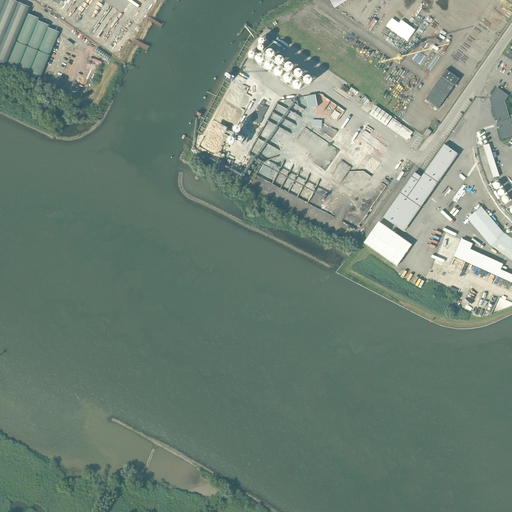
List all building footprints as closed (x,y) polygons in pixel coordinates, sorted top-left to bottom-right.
[(12,0),(0,0),(0,62),(6,65),(30,7),(12,0)] [(329,0),(334,8),(348,0),(329,0)] [(38,21),(39,19),(28,14),(6,65),(40,79),(59,32),(48,28),(49,25),(38,21)] [(441,76),(425,100),(438,109),(454,85),(454,86),(459,79),(446,69),(441,76)] [(511,114),(509,115),(505,101),(508,96),(508,95),(497,87),(489,99),(501,139),(511,135),(511,126),(511,125),(511,120),(511,118),(511,114)] [(251,119),(252,122),(257,124),(257,123),(259,124),(268,108),(260,104),(257,109),(259,111),(257,114),(255,113),(251,119)] [(369,114),(386,126),(392,117),(375,105),(369,114)] [(410,136),(413,132),(392,118),(387,127),(407,141),(408,139),(409,140),(411,137),(410,136)] [(427,129),(423,135),(427,138),(431,132),(427,129)] [(371,136),(366,132),(360,140),(358,139),(347,155),(359,163),(367,151),(371,153),(378,143),(374,140),(376,138),(372,135),(371,136)] [(236,140),(235,141),(236,141),(241,144),(244,146),(249,137),(245,135),(244,137),(238,134),(236,140)] [(414,172),(383,217),(403,232),(458,154),(444,144),(421,177),(414,172)] [(511,239),(504,233),(481,207),(467,219),(489,245),(511,260),(511,239)] [(412,245),(379,222),(365,243),(397,265),(397,266),(412,245)]
